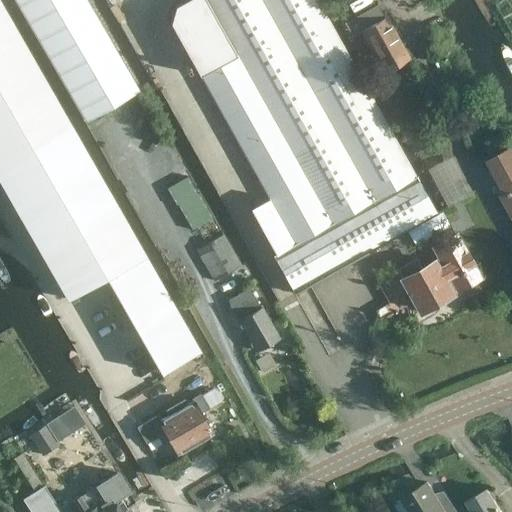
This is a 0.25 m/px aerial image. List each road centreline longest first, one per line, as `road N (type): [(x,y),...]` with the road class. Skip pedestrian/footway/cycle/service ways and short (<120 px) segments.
road 1 (unknown): [(386,443),(266,272),(170,84),(155,26),(165,0)]
road 2 (unknown): [(304,484),(117,127)]
road 3 (tertiary): [(253,511),(352,457),(511,392)]
road 4 (unknown): [(511,233),(397,0)]
